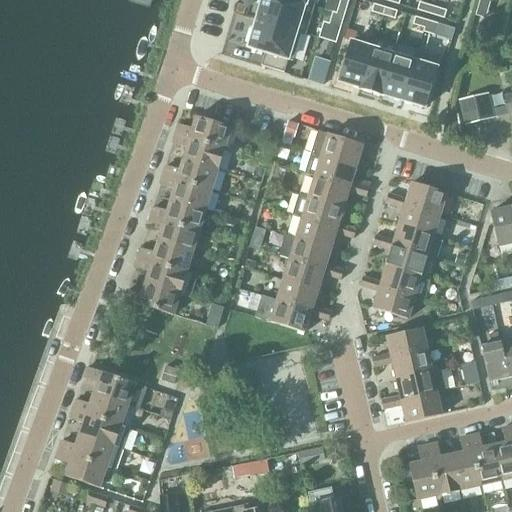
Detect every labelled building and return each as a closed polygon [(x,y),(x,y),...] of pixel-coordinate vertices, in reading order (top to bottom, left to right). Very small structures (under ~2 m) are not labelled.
[(146,0),(139,23),(158,30),(167,0),(146,0)] [(298,0),(263,0),(258,18),(298,30),(307,3),(298,0)] [(348,1),(345,0),(339,0),(336,12),(344,14),(348,1)] [(400,3),(389,0),(388,0),(386,7),(397,11),(400,3)] [(429,12),(418,9),(416,16),(427,20),(429,12)] [(383,14),(372,11),(370,18),(381,22),(383,14)] [(344,14),(336,12),(332,25),(340,28),(344,14)] [(441,16),(429,12),(427,20),(439,23),(441,16)] [(395,18),(383,14),(381,22),(393,25),(395,18)] [(298,30),(258,18),(249,45),(266,50),(261,64),(285,71),(289,57),(298,30)] [(425,27),(413,23),(411,31),(422,34),(425,27)] [(436,30),(425,27),(422,34),(434,38),(436,30)] [(360,87),(371,54),(350,48),(339,81),(360,87)] [(391,60),(371,54),(360,87),(360,88),(380,95),(380,94),(391,60)] [(316,56),(309,78),(324,83),(331,61),(316,56)] [(412,67),(391,60),(380,94),(401,100),(412,67)] [(433,73),(412,67),(401,100),(422,106),(433,73)] [(511,131),(511,94),(504,97),(506,106),(491,110),(493,118),(508,115),(511,131)] [(459,102),(464,125),(493,118),(491,110),(487,95),(459,102)] [(178,125),(175,134),(223,149),(230,128),(195,117),(192,130),(178,125)] [(284,132),(293,135),(296,125),(287,122),(284,132)] [(317,132),(311,153),(355,166),(362,145),(317,132)] [(186,149),(183,159),(217,170),(223,149),(175,134),(172,144),(186,149)] [(304,174),(314,177),(349,187),(347,192),(356,195),(358,186),(350,183),(355,166),(311,153),(304,174)] [(165,167),(162,176),(211,190),(217,170),(183,159),(179,171),(165,167)] [(173,190),(170,201),(204,211),(211,190),(162,176),(159,186),(173,190)] [(314,177),(308,198),(342,208),(347,192),(349,187),(314,177)] [(445,194),(411,183),(406,200),(405,204),(439,215),(445,194)] [(368,189),(358,186),(356,195),(365,198),(368,189)] [(291,215),(301,218),(336,229),(334,234),(343,237),(346,227),(337,224),(342,208),(308,198),(297,194),(291,215)] [(396,197),(387,195),(385,204),(393,207),(396,197)] [(403,210),(398,225),(433,236),(439,215),(405,204),(406,200),(396,197),(393,207),(403,210)] [(153,208),(150,217),(198,232),(204,211),(170,201),(166,212),(153,208)] [(498,248),(511,244),(511,222),(509,208),(489,212),(498,248)] [(161,231),(157,243),(191,253),(198,232),(150,217),(147,227),(161,231)] [(301,218),(295,239),(329,250),(334,234),(336,229),(301,218)] [(426,257),(433,236),(398,225),(393,242),(392,246),(426,257)] [(346,227),(343,237),(353,239),(356,230),(346,227)] [(381,248),(384,239),(375,236),(372,245),(381,248)] [(295,239),(289,260),(323,271),(322,275),(330,278),(333,268),(325,266),(329,250),(295,239)] [(385,267),(420,278),(426,257),(392,246),(393,242),(384,239),(381,248),(390,251),(385,267)] [(140,249),(137,259),(185,274),(191,253),(157,243),(154,253),(140,249)] [(148,273),(144,285),(179,295),(178,295),(190,299),(197,278),(185,274),(137,259),(134,268),(148,273)] [(323,271),(289,260),(282,281),(317,292),(322,275),(323,271)] [(381,283),(379,288),(413,299),(420,278),(385,267),(381,283)] [(333,268),(330,278),(340,281),(343,271),(333,268)] [(368,289),(371,280),(362,277),(359,287),(368,289)] [(381,283),(371,280),(368,289),(378,292),(372,309),(407,320),(413,299),(379,288),(381,283)] [(282,281),(276,302),(310,313),(309,316),(318,319),(321,310),(312,307),(317,292),(282,281)] [(179,295),(144,285),(141,295),(127,291),(124,301),(172,316),(178,295),(179,295)] [(210,304),(223,308),(226,298),(213,294),(210,304)] [(501,295),(489,298),(491,306),(503,303),(501,295)] [(491,306),(489,298),(477,301),(479,308),(491,306)] [(276,302),(269,323),(304,334),(309,316),(310,313),(276,302)] [(330,313),(321,310),(318,319),(327,322),(330,313)] [(371,359),(372,363),(426,351),(421,329),(386,337),(390,355),(371,359)] [(511,339),(499,342),(510,387),(511,386),(511,339)] [(489,383),(501,380),(503,389),(510,387),(499,342),(480,347),(489,383)] [(392,364),(395,380),(431,372),(426,351),(372,363),(373,369),(392,364)] [(165,367),(161,381),(173,385),(178,371),(165,367)] [(93,393),(127,405),(138,409),(146,388),(87,368),(83,378),(97,383),(93,393)] [(382,406),(435,393),(444,391),(439,370),(431,372),(395,380),(399,397),(380,401),(382,406)] [(286,436),(316,429),(307,387),(294,390),(293,387),(282,389),(285,400),(300,397),(301,403),(279,408),(286,436)] [(75,400),(72,410),(120,426),(127,405),(93,393),(89,405),(75,400)] [(382,406),(383,411),(401,406),(405,424),(441,416),(435,393),(382,406)] [(82,424),(79,435),(122,450),(129,429),(120,426),(72,410),(69,419),(82,424)] [(504,444),(493,446),(501,481),(511,478),(511,432),(511,427),(501,430),(504,444)] [(58,451),(105,468),(115,471),(122,450),(79,435),(75,446),(61,441),(58,451)] [(469,437),(480,486),(482,494),(503,490),(501,481),(493,446),(482,449),(479,435),(469,437)] [(462,453),(451,456),(459,491),(480,486),(469,437),(459,439),(462,453)] [(437,444),(427,447),(439,501),(442,500),(441,495),(459,491),(451,456),(440,458),(437,444)] [(439,501),(427,447),(417,449),(420,463),(408,466),(409,470),(405,472),(407,481),(411,482),(416,501),(435,497),(436,502),(439,501)] [(298,453),(300,465),(324,460),(321,448),(298,453)] [(105,468),(58,451),(55,460),(68,465),(64,477),(98,489),(105,468)] [(231,468),(233,480),(268,473),(266,461),(231,468)] [(53,490),(62,494),(65,484),(56,481),(53,490)] [(331,489),(308,494),(311,511),(344,511),(342,498),(333,500),(331,490),(331,489)] [(85,502),(94,505),(98,495),(89,492),(85,502)] [(98,495),(94,505),(104,508),(107,499),(98,495)] [(257,511),(257,508),(256,508),(255,503),(242,506),(243,509),(241,510),(241,511),(240,511),(257,511)]
